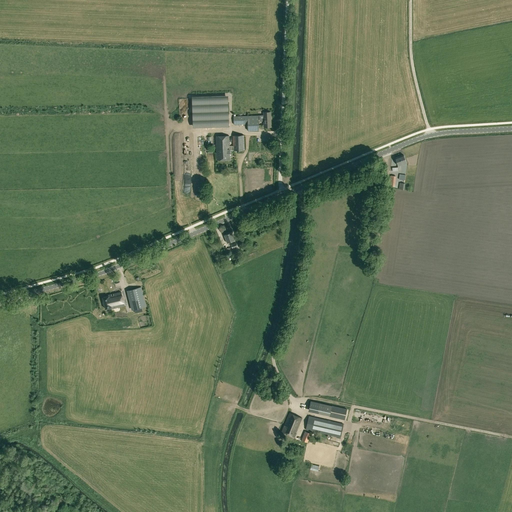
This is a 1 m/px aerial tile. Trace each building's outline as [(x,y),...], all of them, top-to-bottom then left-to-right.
[(259,121),(263,121),(264,128),(271,127),(270,112),(263,113),(263,116),(259,116),(259,121)] [(234,117),(234,125),(248,124),(248,131),(259,131),(258,116),(234,117)] [(230,151),(233,151),(233,146),(229,146),(229,136),(215,137),(217,161),(230,160),(230,151)] [(232,136),(233,146),(233,151),(244,151),(244,136),(232,136)] [(406,163),(403,155),(395,159),(398,166),(406,163)] [(232,232),(224,235),(227,244),(235,240),(232,232)] [(236,243),(231,245),(232,247),(225,250),(226,255),(224,255),(225,259),(228,258),(227,257),(231,255),(239,252),(236,243)] [(128,291),(133,310),(146,307),(141,287),(128,291)] [(112,307),(112,309),(124,306),(121,292),(108,296),(108,295),(102,296),(105,309),(112,307)] [(310,401),(308,411),(329,416),(344,419),(346,409),(310,401)] [(294,437),(302,418),(289,413),(282,432),(294,437)] [(309,416),(305,430),(340,438),(343,424),(309,416)] [(305,432),(301,440),(307,443),(311,434),(305,432)]
